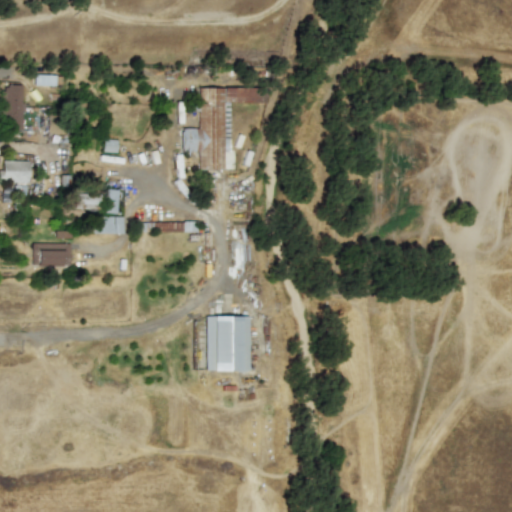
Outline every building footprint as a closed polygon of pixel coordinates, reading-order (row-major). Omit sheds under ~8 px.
[(20,85),(1,84),(0,128),(19,128),(20,85)] [(195,87),(196,127),(178,128),(178,151),(196,151),(196,169),(221,169),(221,151),(227,151),(227,103),(263,102),(263,86),(195,87)] [(114,139),(100,138),(100,151),(114,152),(114,139)] [(0,180),(25,181),(25,160),(0,159),(0,180)] [(113,213),(115,189),(102,188),(101,212),(113,213)] [(72,208),(98,209),(99,193),(72,192),(72,208)] [(119,216),(90,215),(89,232),(119,233),(119,216)] [(143,222),(143,231),(195,231),(195,221),(143,222)] [(67,242),(29,243),(29,265),(67,264),(67,242)] [(202,315),(202,369),(245,370),(246,316),(202,315)]
